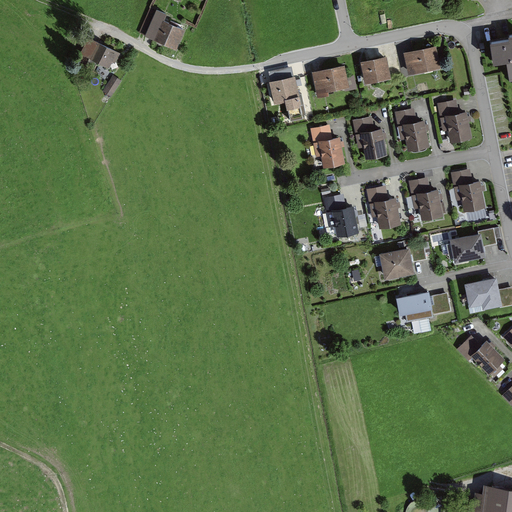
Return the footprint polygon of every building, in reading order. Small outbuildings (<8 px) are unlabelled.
[(142,33),(162,42),(171,21),(174,15),(154,6),(142,33)] [(171,21),(162,42),(183,51),(192,30),(171,21)] [(110,67),(113,61),(115,62),(120,51),(88,35),(76,61),(86,66),(90,58),(110,67)] [(511,35),(510,36),(511,39),(491,42),(494,58),(507,56),(510,76),(511,75),(511,35)] [(435,48),(408,54),(411,71),(438,66),(435,48)] [(387,58),(364,63),(368,81),(391,76),(387,58)] [(345,67),(314,73),(319,96),(331,94),(330,90),(349,86),(345,67)] [(104,91),(111,95),(121,80),(114,75),(104,91)] [(296,77),(272,81),(276,101),(300,96),(296,77)] [(443,120),(462,116),(459,101),(440,104),(443,120)] [(398,129),(417,125),(414,110),(395,114),(398,129)] [(478,141),(473,114),(462,116),(443,120),(448,147),(478,141)] [(357,138),(377,135),(374,119),(354,123),(357,138)] [(433,150),(428,123),(417,125),(398,129),(403,156),(433,150)] [(316,146),(335,142),(332,127),(313,130),(316,146)] [(392,159),(387,133),(377,135),(357,138),(362,165),(392,159)] [(351,167),(346,140),(335,142),(316,146),(321,172),(351,167)] [(458,191),(477,187),(474,172),(455,176),(458,191)] [(413,199),(433,195),(430,180),(410,184),(413,199)] [(493,212),(488,185),(477,187),(458,191),(463,218),(493,212)] [(370,208),(390,204),(387,189),(367,193),(370,208)] [(448,220),(443,193),(433,195),(413,199),(418,226),(448,220)] [(329,216),(349,212),(346,197),(326,200),(329,216)] [(406,229),(401,202),(390,204),(370,208),(376,235),(406,229)] [(365,237),(359,210),(349,212),(329,216),(334,242),(365,237)] [(483,236),(458,241),(462,264),(493,258),(491,247),(502,245),(499,229),(483,233),(483,236)] [(411,252),(389,256),(394,281),(421,275),(419,265),(432,262),(428,245),(410,249),(411,252)] [(504,279),(468,286),(474,316),(511,307),(511,289),(507,291),(504,279)] [(438,293),(406,300),(411,324),(455,315),(451,295),(439,297),(438,293)] [(511,326),(503,336),(511,344),(511,326)] [(471,334),(457,347),(469,359),(473,355),(490,372),(506,357),(487,337),(480,343),(471,334)] [(511,383),(502,394),(511,403),(511,383)] [(511,511),(511,484),(485,481),(484,490),(476,489),(473,505),(460,503),(460,505),(458,511),(511,511)]
